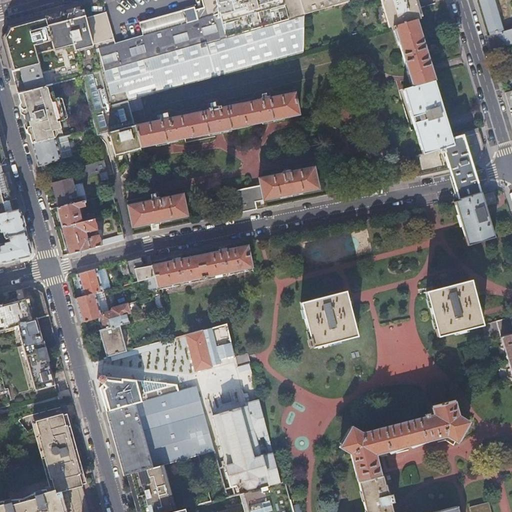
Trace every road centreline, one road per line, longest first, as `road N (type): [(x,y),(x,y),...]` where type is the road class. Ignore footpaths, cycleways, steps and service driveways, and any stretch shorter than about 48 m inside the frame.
road 1 (residential): [(50,268),(511,168)]
road 2 (residential): [(50,268),(117,511)]
road 3 (residential): [(0,84),(50,268)]
road 4 (residential): [(511,162),(461,0)]
